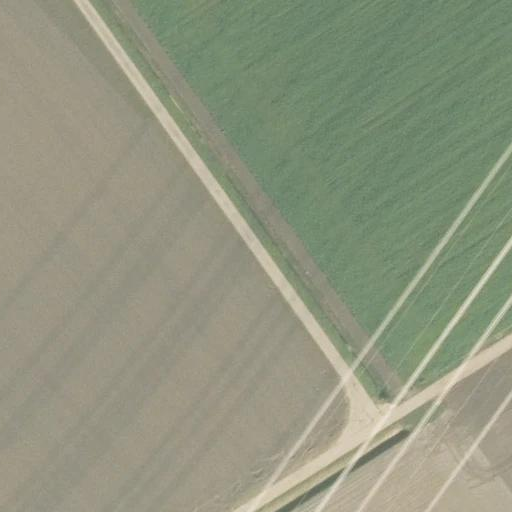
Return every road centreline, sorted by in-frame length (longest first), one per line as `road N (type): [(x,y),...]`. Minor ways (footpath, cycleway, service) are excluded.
road 1 (unclassified): [(371,426),(352,382),(81,0)]
road 2 (unclassified): [(371,426),(511,336)]
road 3 (unclassified): [(240,511),(371,426)]
